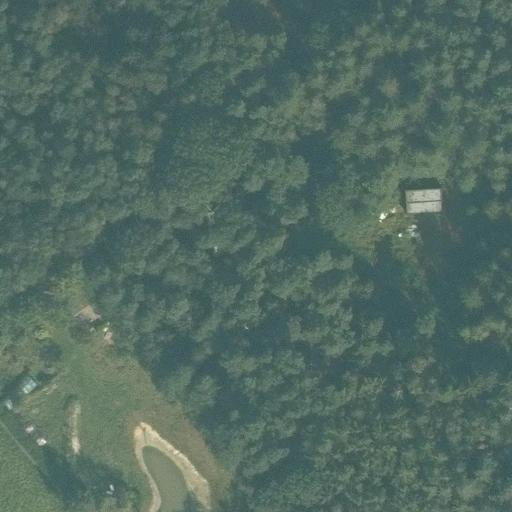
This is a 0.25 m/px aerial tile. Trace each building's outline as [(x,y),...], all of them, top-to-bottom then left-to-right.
[(442,215),(440,190),(404,192),(406,217),(442,215)] [(48,298),(56,308),(76,291),(67,281),(48,298)] [(73,325),(90,311),(80,299),(64,313),(73,325)] [(96,327),(117,350),(126,343),(105,319),(96,327)] [(31,376),(2,403),(13,415),(42,389),(31,376)]
